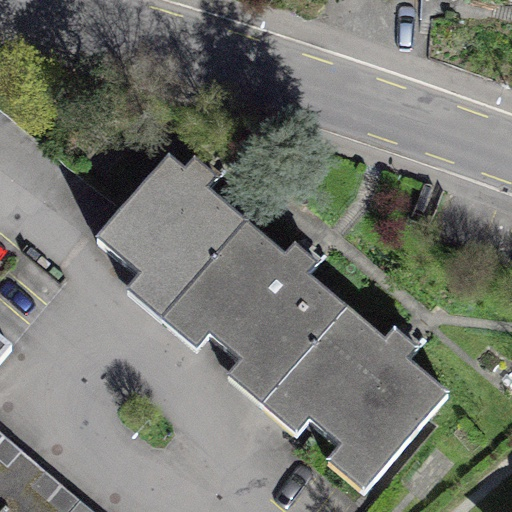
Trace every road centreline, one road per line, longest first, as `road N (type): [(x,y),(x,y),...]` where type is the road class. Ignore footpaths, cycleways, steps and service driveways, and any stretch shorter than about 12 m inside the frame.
road 1 (tertiary): [(511,156),(17,0)]
road 2 (residential): [(171,511),(38,403),(103,325),(247,442)]
